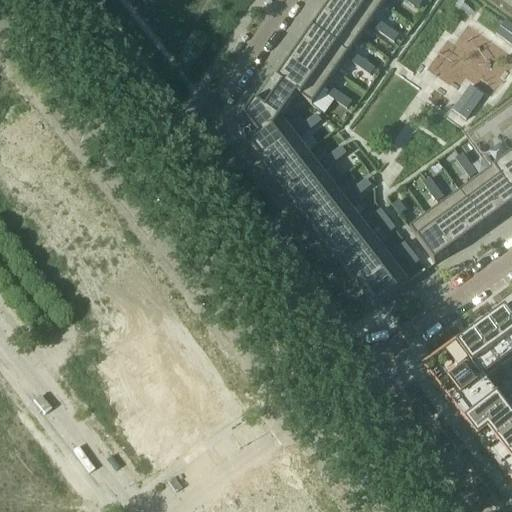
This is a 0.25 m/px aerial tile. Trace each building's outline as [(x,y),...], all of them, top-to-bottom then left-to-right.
[(337,0),(335,0),(324,16),(359,40),(371,24),(337,0)] [(372,0),(337,0),(371,24),(383,7),(372,0)] [(415,0),(409,0),(407,4),(417,11),(421,5),(415,0)] [(511,0),(476,0),(511,24),(511,101),(470,132),(465,136),(464,137),(463,137),(467,141),(490,173),(492,171),(511,197),(511,0)] [(324,16),(313,32),(348,57),(359,40),(324,16)] [(503,25),(495,36),(507,44),(511,37),(511,28),(504,23),(504,24),(503,25)] [(376,27),(374,30),(384,37),(388,31),(378,24),(376,27)] [(388,31),(384,37),(393,44),(396,41),(398,38),(388,31)] [(313,32),(301,49),(336,74),(348,57),(313,32)] [(301,49),(289,66),(324,90),(336,74),(301,49)] [(353,60),(350,64),(360,71),(365,64),(355,57),(353,60)] [(365,64),(360,71),(370,78),(372,74),(374,71),(365,64)] [(278,81),(277,82),(298,97),(297,98),(309,106),(312,108),(324,90),(289,66),(278,81)] [(273,78),(254,105),(280,124),(282,122),(281,120),(297,98),(298,97),(277,82),(278,81),(273,78)] [(470,88),(461,100),(474,109),(483,97),(470,88)] [(329,94),(327,97),(336,104),(341,97),(331,90),(329,94)] [(341,97),(336,104),(346,111),(349,108),(351,104),(341,97)] [(461,100),(452,112),(465,122),(474,109),(461,100)] [(254,105),(235,131),(248,148),(280,124),(254,105)] [(316,117),(306,124),(311,130),(321,123),(318,120),(316,117)] [(280,124),(248,148),(261,164),(295,138),(284,125),(282,122),(280,124)] [(306,124),(297,131),(299,134),(302,138),(311,130),(306,124)] [(295,138),(261,164),(273,181),(307,154),(295,138)] [(341,149),(331,156),(336,162),(346,155),(343,152),(341,149)] [(307,154),(273,181),(286,197),(320,170),(307,154)] [(331,156),(322,164),(324,167),(327,170),(336,162),(331,156)] [(459,159),(455,161),(462,171),(469,166),(462,156),(459,159)] [(469,166),(462,171),(469,180),(473,178),(476,176),(469,166)] [(320,170),(286,197),(298,213),(332,186),(320,170)] [(490,173),(476,183),(501,218),(511,209),(511,197),(492,171),(490,173)] [(425,183),(422,185),(429,195),(436,190),(429,180),(425,183)] [(366,181),(356,188),(361,195),(371,187),(368,184),(366,181)] [(476,183),(460,195),(485,230),(501,218),(476,183)] [(332,186),(298,213),(311,229),(345,203),(332,186)] [(356,188),(347,196),(349,199),(352,202),(361,195),(356,188)] [(436,190),(429,195),(436,204),(440,202),(443,200),(436,190)] [(460,195),(443,207),(468,242),(485,230),(460,195)] [(345,203),(311,229),(323,245),(357,219),(345,203)] [(398,203),(392,207),(399,217),(405,212),(398,203)] [(443,207),(427,219),(452,254),(468,242),(443,207)] [(380,212),(373,217),(381,226),(387,221),(380,212)] [(357,219),(323,245),(336,261),(370,235),(357,219)] [(427,219),(409,231),(435,266),(452,254),(427,219)] [(387,221),(381,226),(388,236),(394,231),(387,221)] [(370,235),(336,261),(348,277),(382,251),(370,235)] [(404,245),(397,250),(405,259),(411,254),(404,245)] [(382,251),(348,277),(361,293),(395,267),(382,251)] [(411,254),(405,259),(412,269),(418,264),(411,254)] [(395,267),(361,293),(374,310),(409,285),(408,284),(395,267)] [(505,315),(489,327),(492,330),(511,357),(511,325),(507,318),(505,315)] [(489,327),(474,338),(476,341),(499,372),(511,362),(511,357),(492,330),(489,327)] [(474,338),(459,349),(461,352),(460,352),(478,377),(483,384),(484,383),(499,372),(476,341),(474,338)] [(459,349),(424,374),(432,385),(438,392),(442,397),(446,403),(478,377),(460,352),(461,352),(459,349)] [(478,377),(446,403),(450,408),(466,428),(499,402),(492,393),(484,383),(483,384),(478,377)] [(499,402),(466,428),(469,433),(477,444),(511,418),(500,403),(499,402)] [(511,418),(477,444),(478,444),(481,448),(489,459),(511,440),(511,418)] [(357,436),(349,425),(342,431),(350,442),(357,436)] [(511,440),(489,459),(494,464),(497,468),(501,474),(511,465),(511,440)] [(511,465),(501,474),(509,484),(511,488),(511,465)] [(143,478),(160,466),(139,477),(143,478)]
